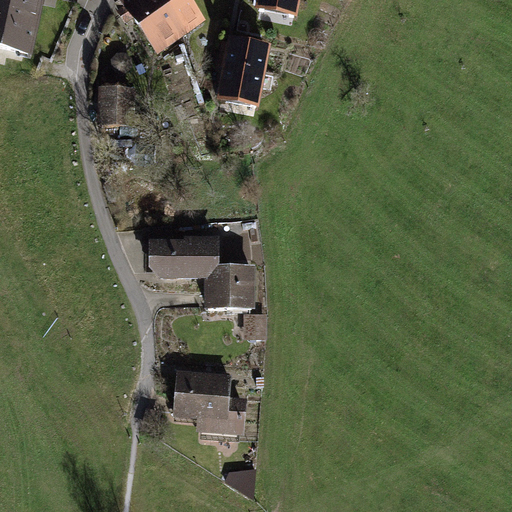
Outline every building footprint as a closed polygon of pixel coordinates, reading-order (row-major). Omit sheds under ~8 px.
[(0,0),(0,51),(32,58),(43,0),(0,0)] [(186,38),(159,0),(115,0),(157,58),(186,38)] [(206,24),(189,0),(159,0),(186,38),(206,24)] [(301,0),(257,0),(255,12),(298,21),(301,0)] [(270,49),(230,41),(218,103),(258,111),(270,49)] [(116,55),(111,61),(111,70),(118,76),(126,75),(132,69),(131,60),(124,55),(116,55)] [(136,92),(99,91),(97,129),(134,130),(136,92)] [(149,244),(173,245),(173,228),(142,231),(142,244),(149,244)] [(173,245),(149,244),(149,272),(159,283),(206,283),(219,269),(219,241),(184,241),(184,245),(173,245)] [(254,270),(219,269),(206,283),(206,312),(254,313),(254,270)] [(267,317),(244,317),(244,342),(267,341),(267,317)] [(231,380),(177,375),(173,422),(197,424),(196,435),(244,440),(247,403),(229,402),(231,380)] [(158,414),(145,411),(140,432),(153,435),(158,414)] [(255,472),(229,475),(225,487),(253,502),(255,472)]
